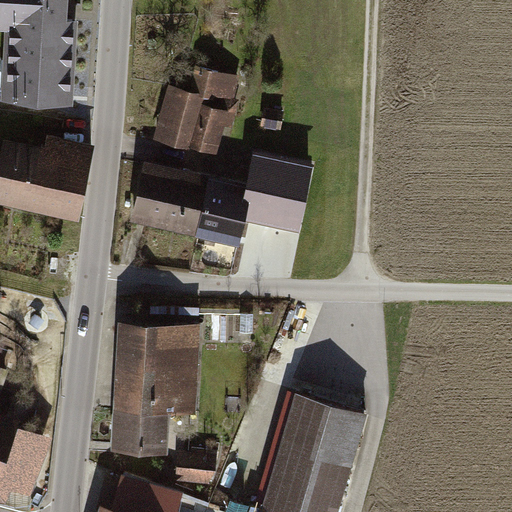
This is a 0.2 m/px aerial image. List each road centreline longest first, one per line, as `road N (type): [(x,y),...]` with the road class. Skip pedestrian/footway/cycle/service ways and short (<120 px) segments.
road 1 (residential): [(94,277),(511,294)]
road 2 (track): [(361,290),(373,0)]
road 3 (tertiary): [(117,0),(94,277)]
road 4 (tertiary): [(94,277),(67,511)]
